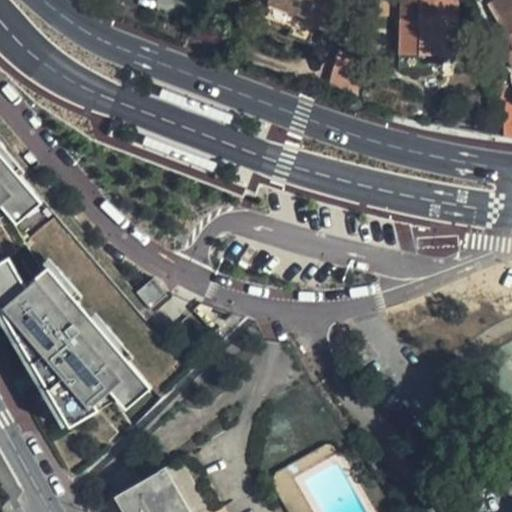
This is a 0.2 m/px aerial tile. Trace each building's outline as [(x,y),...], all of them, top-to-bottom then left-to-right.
[(266,0),(264,5),(321,27),(331,0),(266,0)] [(398,55),(442,57),(442,43),(456,44),(456,19),(455,0),(428,0),(428,18),(398,17),(398,55)] [(428,18),(428,0),(398,0),(398,17),(428,18)] [(511,0),(491,13),(496,21),(511,11),(511,0)] [(511,11),(496,21),(511,46),(511,11)] [(0,205),(2,204),(9,212),(35,190),(0,150),(0,205)] [(35,190),(9,212),(17,222),(43,199),(35,190)] [(2,204),(0,205),(0,217),(9,212),(2,204)] [(8,256),(0,260),(0,306),(69,423),(71,426),(100,409),(96,403),(111,390),(118,398),(144,376),(49,265),(26,285),(8,256)] [(69,423),(0,306),(0,319),(63,426),(69,423)] [(144,376),(118,398),(127,408),(153,385),(144,376)] [(111,390),(96,403),(100,409),(118,398),(111,390)] [(162,470),(185,511),(195,511),(169,465),(162,470)] [(115,496),(124,511),(185,511),(162,470),(115,496)]
